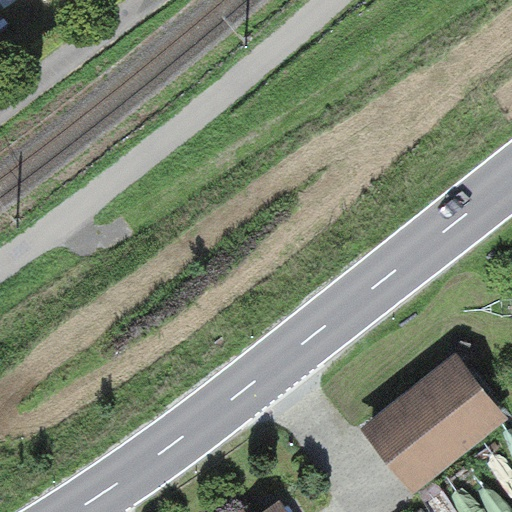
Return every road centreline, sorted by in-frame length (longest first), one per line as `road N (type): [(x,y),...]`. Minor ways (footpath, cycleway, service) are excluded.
road 1 (primary): [(84,511),(511,182)]
road 2 (track): [(70,215),(92,235),(129,228),(463,0)]
road 3 (track): [(0,266),(340,0)]
road 4 (track): [(158,0),(0,114)]
